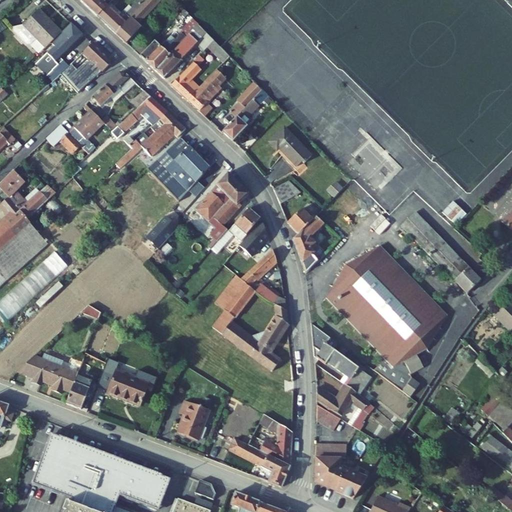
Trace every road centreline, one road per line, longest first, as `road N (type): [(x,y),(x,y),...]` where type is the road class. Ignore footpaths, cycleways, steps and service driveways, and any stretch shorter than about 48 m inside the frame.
road 1 (residential): [(294,504),(304,374),(292,272),(266,201),(243,167),(66,0)]
road 2 (residential): [(0,391),(294,504)]
